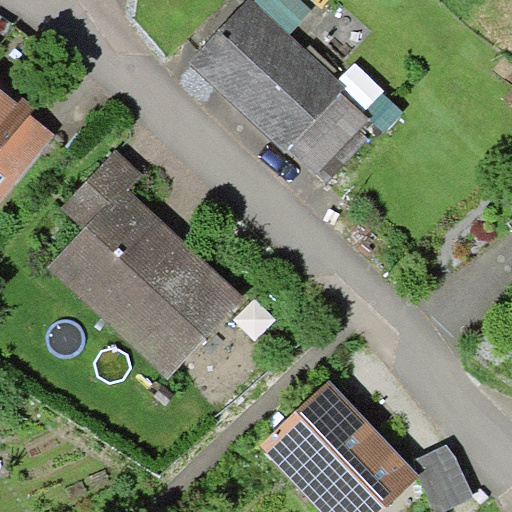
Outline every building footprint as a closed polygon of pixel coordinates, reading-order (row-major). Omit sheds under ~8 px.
[(252,0),(248,0),(190,63),(286,153),(289,149),(342,95),(347,89),(338,81),(332,75),(306,50),(289,34),(254,1),(252,0)] [(302,0),(254,0),(254,1),(289,34),(312,9),(302,0)] [(306,50),(332,75),(337,70),(311,44),(306,50)] [(342,95),(362,114),(383,93),(385,91),(356,62),(338,81),(347,89),(342,95)] [(0,150),(31,114),(36,107),(0,77),(0,150)] [(403,111),(383,93),(362,114),(369,120),(383,133),(403,111)] [(360,129),(369,120),(362,114),(342,95),(289,149),(326,182),(368,137),(360,129)] [(0,200),(55,134),(31,114),(0,150),(0,200)] [(60,208),(83,231),(125,188),(141,172),(117,149),(60,208)] [(48,266),(164,378),(241,299),(125,188),(83,231),(48,266)] [(330,380),(260,445),(323,511),(381,511),(420,476),(330,380)] [(420,476),(437,511),(439,511),(473,497),(449,443),(413,459),(420,476)]
